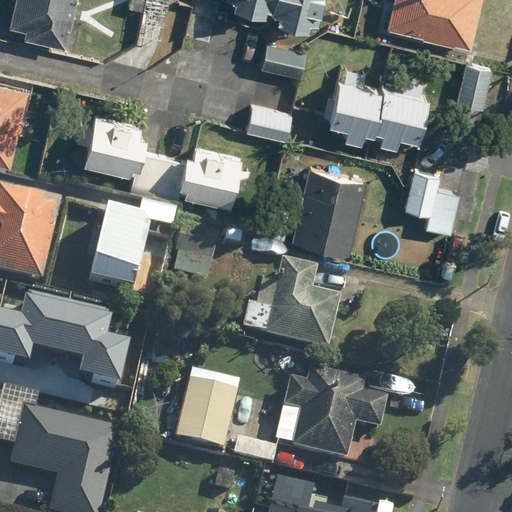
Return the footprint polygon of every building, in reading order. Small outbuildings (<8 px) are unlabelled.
[(60,46),(71,0),(9,0),(4,23),(20,27),(18,36),(60,46)] [(228,0),(227,7),(259,15),(261,8),(273,11),(271,22),(302,29),(305,19),(314,21),(319,0),(228,0)] [(472,0),(389,0),(382,29),(462,47),(472,0)] [(258,68),(297,75),(302,49),(263,42),(258,68)] [(482,110),(491,67),(460,61),(451,104),(482,110)] [(390,145),(393,133),(410,137),(419,96),(416,95),(419,81),(401,77),(398,92),(358,83),(360,72),(343,68),(340,81),(330,79),(321,123),(341,127),(338,138),(354,141),(357,130),(366,132),(367,127),(375,129),(373,141),(390,145)] [(0,163),(7,165),(24,86),(0,81),(0,163)] [(290,114),(249,104),(242,132),(284,142),(290,114)] [(138,125),(89,114),(77,162),(126,174),(138,125)] [(187,153),(180,152),(172,186),(179,187),(177,195),(224,205),(235,156),(188,146),(187,153)] [(362,179),(304,167),(289,236),(347,249),(362,179)] [(455,193),(432,188),(435,174),(410,169),(402,207),(425,212),(422,227),(447,232),(455,193)] [(0,276),(35,285),(55,203),(0,190),(0,276)] [(175,211),(137,203),(132,223),(144,226),(170,231),(175,211)] [(144,226),(132,223),(97,216),(83,286),(93,289),(89,305),(109,309),(112,293),(129,296),(144,226)] [(216,238),(178,227),(165,276),(203,286),(216,238)] [(312,271),(276,264),(260,339),(321,353),(333,301),(306,295),(312,271)] [(0,351),(30,359),(34,342),(84,354),(80,369),(121,379),(131,336),(108,331),(112,312),(27,292),(22,311),(0,306),(0,351)] [(22,359),(15,391),(80,405),(86,373),(22,359)] [(187,374),(168,444),(217,458),(237,388),(187,374)] [(359,386),(304,374),(301,387),(285,383),(278,414),(294,417),(286,452),(341,464),(348,428),(376,434),(383,403),(356,397),(359,386)] [(52,479),(44,511),(95,511),(114,432),(18,410),(4,468),(52,479)]
